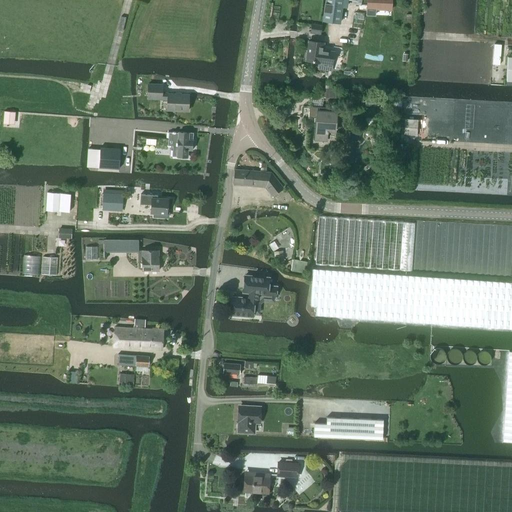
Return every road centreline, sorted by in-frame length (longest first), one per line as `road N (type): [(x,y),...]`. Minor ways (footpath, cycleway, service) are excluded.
road 1 (unclassified): [(193,463),(232,166),(251,133)]
road 2 (tertiary): [(511,218),(322,203),(251,133)]
road 3 (unknown): [(202,390),(375,407)]
road 4 (track): [(245,142),(234,133),(94,115)]
road 5 (tertiary): [(251,133),(247,91),(261,0)]
